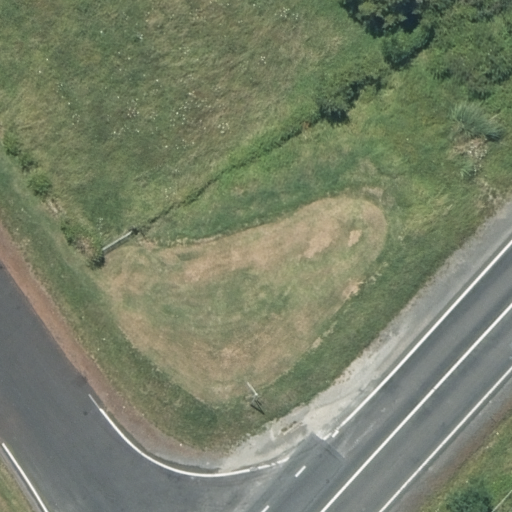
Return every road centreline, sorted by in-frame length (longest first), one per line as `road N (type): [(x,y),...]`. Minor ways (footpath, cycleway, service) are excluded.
road 1 (tertiary): [(511,311),(325,511)]
road 2 (unclassified): [(126,511),(0,334)]
